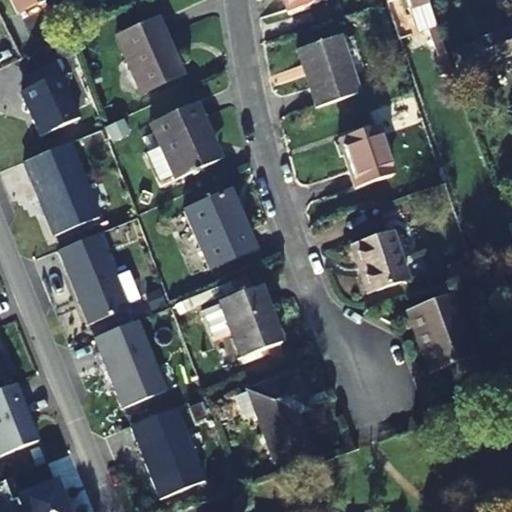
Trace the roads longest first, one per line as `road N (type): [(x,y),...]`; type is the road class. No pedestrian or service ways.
road 1 (residential): [(237,0),(255,123),(363,425)]
road 2 (residential): [(0,223),(112,511)]
